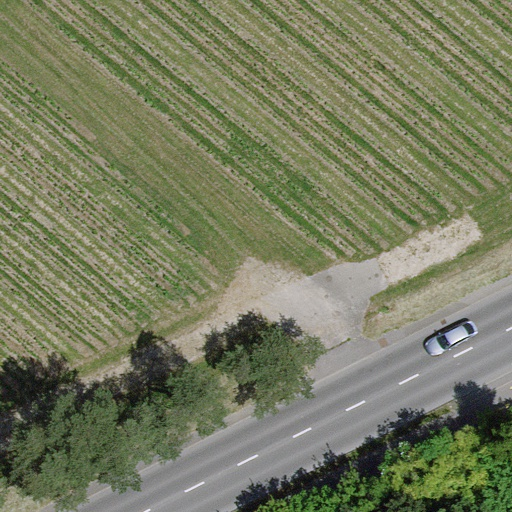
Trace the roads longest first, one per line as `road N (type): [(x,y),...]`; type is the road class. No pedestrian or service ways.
road 1 (track): [(372,397),(329,296),(0,446)]
road 2 (track): [(0,15),(329,296)]
road 3 (secondary): [(146,511),(477,345)]
